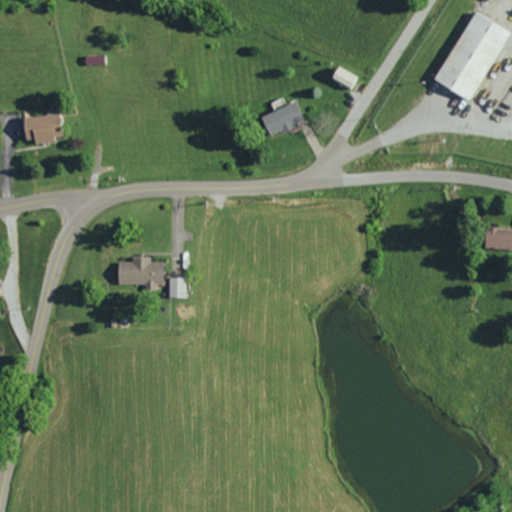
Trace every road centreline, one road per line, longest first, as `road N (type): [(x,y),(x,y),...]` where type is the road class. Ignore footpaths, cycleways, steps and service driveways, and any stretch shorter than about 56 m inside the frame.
road 1 (secondary): [(97,203),(76,221),(59,254),(0,500)]
road 2 (residential): [(309,181),(302,171),(413,0)]
road 3 (secondary): [(309,181),(135,190),(97,203)]
road 4 (secondary): [(309,181),(437,174),(511,184)]
